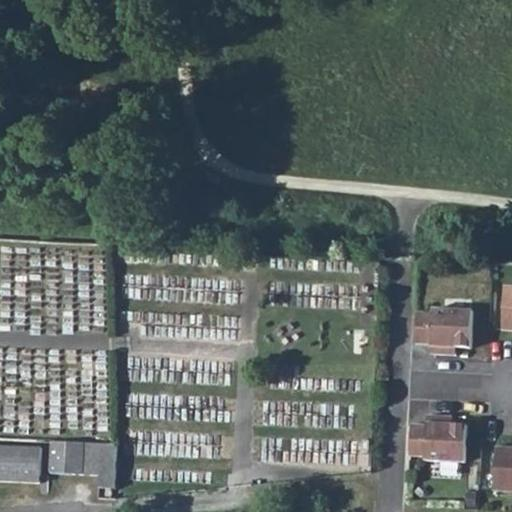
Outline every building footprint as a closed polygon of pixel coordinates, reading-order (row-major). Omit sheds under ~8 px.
[(511,331),(511,286),(505,287),(503,331),(511,331)] [(418,313),(416,344),(432,345),(432,355),(452,356),(452,348),(457,348),(472,349),(474,312),(434,310),(434,314),(418,313)] [(428,426),(412,425),(410,456),(426,457),(426,461),(466,463),(468,426),(453,425),(448,425),(448,418),(428,417),(428,426)] [(100,476),(100,489),(117,489),(118,446),(53,442),(52,474),(100,476)] [(43,449),(0,446),(0,482),(41,484),(43,449)] [(511,448),(497,448),(494,492),(511,492),(511,448)]
